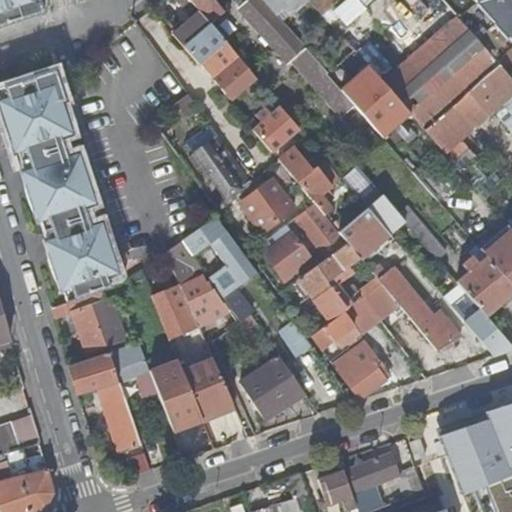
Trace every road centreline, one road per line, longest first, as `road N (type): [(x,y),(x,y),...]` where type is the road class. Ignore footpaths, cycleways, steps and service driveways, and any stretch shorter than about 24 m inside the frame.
road 1 (residential): [(511,378),(113,511)]
road 2 (residential): [(82,511),(0,237)]
road 3 (residential): [(139,0),(0,50)]
